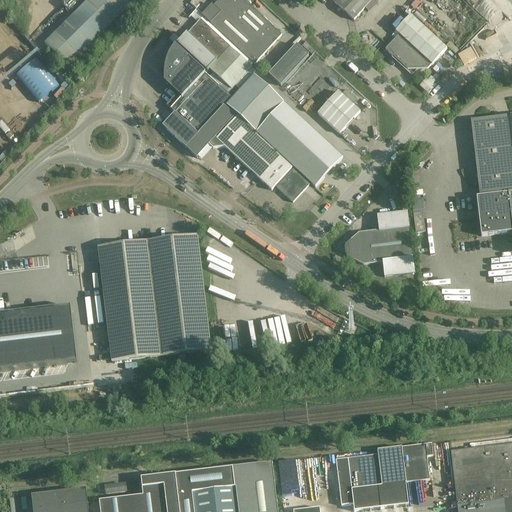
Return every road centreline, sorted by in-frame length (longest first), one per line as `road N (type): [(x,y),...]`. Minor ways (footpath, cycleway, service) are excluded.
road 1 (tertiary): [(291,261),(405,324),(511,336)]
road 2 (unclassified): [(409,127),(278,0)]
road 3 (unclassified): [(291,261),(409,127)]
road 4 (tertiary): [(291,261),(181,183)]
